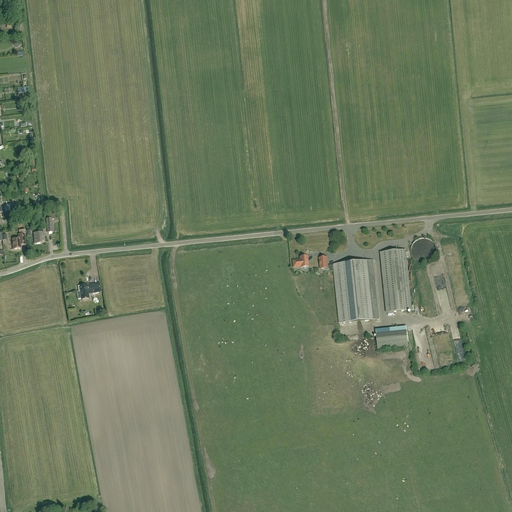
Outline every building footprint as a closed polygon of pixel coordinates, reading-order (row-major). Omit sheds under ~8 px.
[(44,233),(34,234),(35,244),(42,243),(42,241),(45,241),(44,233)] [(12,239),(12,244),(13,249),(21,249),(21,246),(25,245),(24,234),(19,234),(20,238),(12,239)] [(411,311),(405,251),(380,253),(386,313),(411,311)] [(301,268),(308,267),(307,257),(300,257),(300,260),(293,261),(293,268),(301,267),(301,268)] [(333,265),(328,266),(327,258),(319,259),(320,270),(327,269),(328,270),(334,269),(339,324),(379,320),(374,261),(333,265)] [(89,299),(88,293),(91,293),(91,294),(101,292),(99,283),(88,285),(78,287),(79,292),(80,292),(82,300),(89,299)] [(405,324),(375,328),(377,348),(407,345),(406,333),(387,335),(381,336),(381,331),(406,328),(405,324)]
